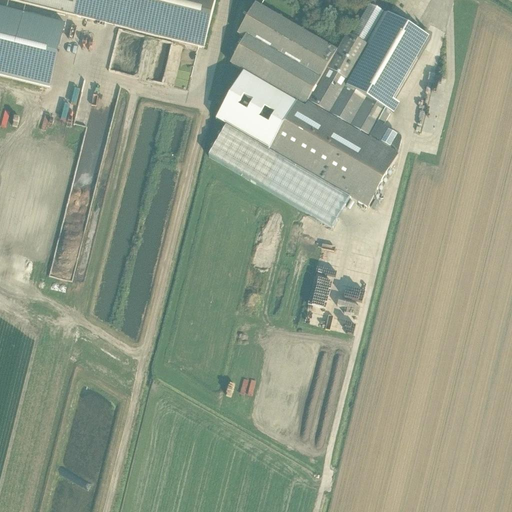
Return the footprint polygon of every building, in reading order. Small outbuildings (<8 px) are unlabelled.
[(4,0),(160,38),(204,49),(216,0),(4,0)] [(337,52),(256,4),(238,35),(245,40),(230,65),(244,73),(215,122),(227,129),(211,155),(333,229),(351,199),(368,209),(399,157),(375,143),(391,115),(387,113),(426,41),(416,35),(417,32),(369,3),(356,26),(350,22),(347,28),(353,31),(350,36),(347,35),(337,52)] [(0,76),(50,89),(66,25),(0,8),(0,76)] [(404,149),(411,136),(401,131),(394,145),(404,149)] [(22,140),(17,156),(34,161),(38,145),(22,140)] [(331,300),(328,315),(333,316),(336,301),(331,300)]
